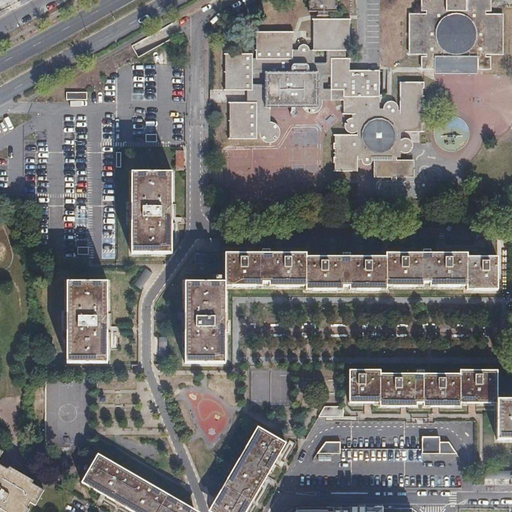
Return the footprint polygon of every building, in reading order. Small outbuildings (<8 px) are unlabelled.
[(310,0),(310,11),(318,11),(318,15),(328,15),(328,11),(335,11),(335,0),(310,0)] [(431,69),(433,66),(433,59),(439,59),(446,50),(448,52),(452,53),(457,53),(462,52),(466,50),(472,59),(478,59),(478,66),(480,69),(487,69),(490,66),(490,60),(488,57),(485,57),(485,54),(499,54),(503,51),(503,18),(500,15),(485,15),(485,12),(488,12),(491,9),(490,0),(420,0),(421,8),(423,11),(425,11),(425,14),(412,14),(409,17),(409,52),(411,54),(426,54),(426,57),(423,57),(421,59),(421,66),(423,69),(431,69)] [(275,137),(277,138),(278,136),(279,134),(279,130),(278,128),(276,125),(273,123),(270,123),(270,107),(270,76),(307,77),(305,79),(304,81),(304,85),(305,87),(308,89),(310,90),(313,90),(313,93),(312,93),(308,94),(305,96),(304,98),(303,103),(303,107),(306,110),(307,111),(309,108),(311,109),(310,113),(313,113),(316,112),(319,111),(322,108),(323,105),(323,101),(323,100),(343,100),(343,114),(352,114),(352,118),(350,118),(347,120),(346,121),(347,122),(347,124),(345,123),(345,125),(345,128),(346,130),(348,132),(350,133),(353,133),(355,133),(356,132),(357,135),(335,135),(334,171),(357,172),(357,159),(361,159),(361,161),(363,163),(371,163),(372,162),(372,161),(372,159),(372,158),(372,157),(401,157),(401,152),(403,153),(405,153),(407,153),(410,152),(411,151),(410,149),(411,148),(412,148),(413,147),(413,145),(412,143),(411,141),(409,139),(407,138),(404,139),(401,140),(401,132),(422,132),(423,82),(400,82),(400,111),(398,111),(398,107),(397,105),(396,102),(393,101),(390,100),(387,101),(385,103),(383,106),(383,109),(379,109),(380,70),(349,70),(349,62),(349,58),(345,58),(345,50),(349,50),(349,19),(313,19),(313,50),(310,50),(310,48),(309,46),(307,45),(304,44),(302,45),(299,46),(298,48),(298,50),(292,50),(292,32),(257,32),(256,58),(253,58),(252,53),(226,53),(226,90),(247,91),(247,103),(230,102),(230,139),(256,139),(257,133),(259,133),(260,136),(261,139),(264,141),(266,142),(269,142),(273,141),(275,140),(273,138),(275,137)] [(131,58),(132,61),(139,57),(132,45),(132,44),(125,48),(131,58)] [(433,59),(433,66),(434,73),(478,73),(478,66),(478,59),(472,59),(466,50),(462,52),(457,53),(452,53),(448,52),(446,50),(439,59),(433,59)] [(270,76),(270,107),(303,107),(303,103),(304,98),(305,96),(308,94),(312,93),(313,93),(313,90),(310,90),(308,89),(305,87),(304,85),(304,81),(305,79),(307,77),(270,76)] [(414,160),(374,160),(374,177),(414,177),(414,160)] [(171,173),(132,174),(132,254),(171,254),(171,173)] [(186,254),(185,363),(224,363),(225,286),(226,285),(261,285),(261,282),(268,282),(269,285),(305,286),(306,289),(342,290),(343,286),(349,286),(349,289),(387,290),(387,286),(423,286),(423,283),(430,283),(430,286),(466,286),(467,290),(496,290),(497,258),(467,258),(467,255),(386,254),(386,258),(307,258),(307,254),(225,253),(219,254),(219,263),(194,263),(194,254),(186,254)] [(68,283),(69,363),(107,363),(107,283),(68,283)] [(497,403),(497,439),(511,439),(511,400),(497,400),(497,371),(460,371),(460,375),(380,375),(380,371),(349,371),(349,402),(380,402),(380,406),(416,406),(416,403),(423,403),(423,406),(461,406),(461,402),(497,403)] [(325,407),(319,417),(343,417),(343,407),(325,407)] [(288,470),(277,488),(475,488),(475,422),(316,421),(288,470)] [(208,511),(245,511),(285,444),(258,428),(208,511)] [(33,481),(22,474),(20,477),(13,473),(11,476),(7,473),(8,470),(0,465),(0,457),(3,452),(0,450),(0,511),(28,511),(30,510),(27,508),(30,502),(35,505),(44,491),(32,484),(33,481)] [(133,511),(197,511),(98,454),(82,482),(133,511)] [(20,477),(22,474),(21,473),(10,467),(8,470),(7,473),(11,476),(13,473),(20,477)]
